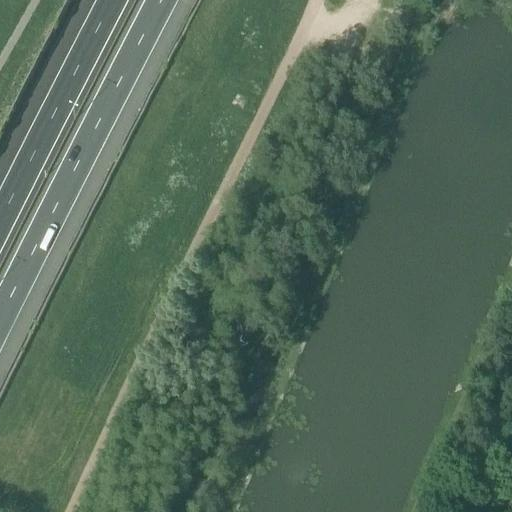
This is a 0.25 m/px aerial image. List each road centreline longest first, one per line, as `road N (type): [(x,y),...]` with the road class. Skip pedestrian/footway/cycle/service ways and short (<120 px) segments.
road 1 (unclassified): [(78,511),(316,0)]
road 2 (motorway): [(0,318),(160,0)]
road 3 (motorway): [(113,0),(0,223)]
